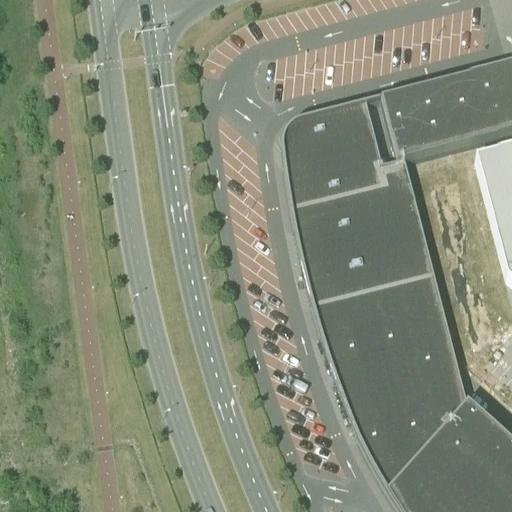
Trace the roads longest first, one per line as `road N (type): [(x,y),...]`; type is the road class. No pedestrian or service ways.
road 1 (secondary): [(99,4),(147,316),(210,511)]
road 2 (secondary): [(265,511),(198,309),(152,13)]
